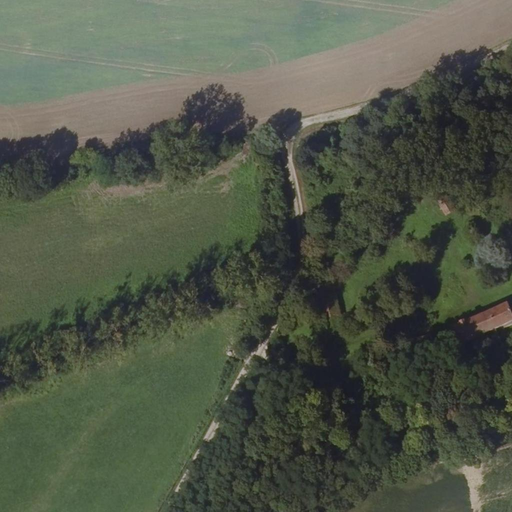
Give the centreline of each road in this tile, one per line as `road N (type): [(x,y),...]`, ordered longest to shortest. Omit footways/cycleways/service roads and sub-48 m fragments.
road 1 (track): [(511,46),(293,136),(303,254),(169,511)]
road 2 (track): [(0,178),(293,136)]
